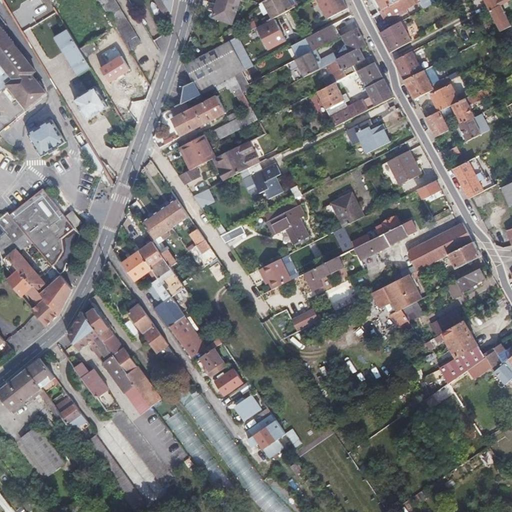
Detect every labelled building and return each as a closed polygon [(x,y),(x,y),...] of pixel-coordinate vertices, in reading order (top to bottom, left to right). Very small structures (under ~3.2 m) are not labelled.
[(130,51),(142,44),(114,0),(99,0),(116,27),(121,36),(130,51)] [(163,0),(172,13),(173,0),(163,0)] [(238,0),(219,0),(215,14),(232,20),(238,0)] [(273,19),(282,14),(274,0),(266,0),(264,1),(273,19)] [(274,0),(282,14),(294,8),(289,0),(274,0)] [(289,0),(294,8),(299,5),(296,0),(289,0)] [(343,0),(318,0),(329,20),(349,9),(343,0)] [(372,0),(380,12),(381,11),(400,0),(372,0)] [(400,0),(381,11),(386,21),(398,14),(399,16),(408,11),(407,10),(422,1),(420,0),(400,0)] [(484,0),(501,31),(511,25),(501,6),(511,0),(484,0)] [(269,21),(273,19),(264,1),(260,3),(269,21)] [(286,40),(275,20),(258,29),(269,50),(286,40)] [(412,42),(401,22),(381,33),(390,52),(391,53),(412,42)] [(27,107),(46,92),(32,74),(36,71),(0,25),(0,91),(8,84),(27,107)] [(333,41),(338,38),(332,26),(293,46),(299,58),(313,51),(333,41)] [(360,49),(367,45),(358,28),(338,38),(333,41),(336,46),(332,48),(335,54),(322,60),(323,62),(319,64),(313,51),(299,58),(296,60),(305,77),(321,69),(328,66),(338,60),(337,59),(360,48),(360,49)] [(80,50),(67,30),(55,37),(79,75),(91,68),(85,58),(80,50)] [(236,52),(243,48),(237,38),(231,41),(236,52)] [(93,41),(80,50),(85,58),(99,50),(93,41)] [(243,72),(245,71),(230,42),(185,66),(194,82),(185,87),(182,104),(202,95),(201,94),(216,86),(226,81),(236,76),(243,72)] [(245,70),(252,66),(243,48),(236,52),(245,70)] [(352,66),(366,59),(360,49),(360,48),(337,59),(338,60),(328,66),(333,76),(324,80),(327,87),(336,83),(356,73),(352,66)] [(395,61),(405,81),(423,72),(413,52),(395,61)] [(130,70),(122,57),(102,69),(110,82),(130,70)] [(359,71),(369,66),(366,59),(352,66),(356,73),(359,71)] [(359,71),(367,88),(385,79),(376,62),(369,66),(359,71)] [(415,100),(456,79),(454,76),(450,78),(447,71),(438,75),(434,66),(423,72),(405,81),(415,100)] [(249,84),(243,72),(236,76),(242,88),(249,84)] [(253,110),(242,88),(236,76),(226,81),(228,85),(233,93),(234,92),(236,97),(238,96),(248,113),(253,110)] [(389,88),(385,79),(367,88),(372,97),(389,88)] [(219,91),(228,85),(226,81),(216,86),(219,91)] [(327,110),(345,100),(342,94),(336,83),(327,87),(307,98),(311,106),(319,102),(323,110),(326,109),(327,110)] [(467,98),(474,94),(472,90),(458,97),(452,85),(432,94),(437,105),(426,110),(430,117),(441,112),(453,106),(467,99),(467,98)] [(109,107),(96,86),(74,99),(87,120),(109,107)] [(354,117),(394,97),(389,88),(372,97),(349,108),(353,117),(354,117)] [(453,106),(462,124),(476,117),(470,105),(490,95),(487,88),(474,94),(467,98),(467,99),(453,106)] [(183,136),(226,113),(217,96),(174,119),(183,136)] [(288,121),(312,109),(309,104),(298,109),(298,108),(285,115),(288,121)] [(336,126),(353,117),(349,108),(331,117),(336,126)] [(212,132),(217,141),(258,120),(253,110),(248,113),(241,117),(231,122),(212,132)] [(228,117),(231,122),(241,117),(237,112),(228,117)] [(450,130),(441,112),(430,117),(427,119),(437,136),(450,130)] [(460,124),(468,141),(489,131),(481,114),(476,117),(462,124),(460,124)] [(368,154),(392,142),(386,129),(386,128),(384,124),(376,128),(371,119),(346,131),(354,145),(362,142),(368,154)] [(52,120),(29,134),(43,157),(66,142),(52,120)] [(216,158),(217,158),(205,135),(181,147),(193,169),(214,159),(216,158)] [(461,154),(458,146),(445,153),(449,160),(461,154)] [(190,171),(193,169),(181,147),(179,148),(190,171)] [(250,168),(240,147),(217,158),(216,158),(227,179),(249,169),(250,168)] [(401,185),(422,175),(410,151),(389,162),(401,185)] [(476,157),(469,161),(477,175),(483,171),(476,157)] [(225,180),(227,179),(216,158),(214,159),(225,180)] [(454,169),(469,199),(494,186),(490,177),(487,178),(483,171),(477,175),(469,161),(454,169)] [(270,199),(285,192),(277,177),(282,174),(277,164),(264,171),(260,163),(250,168),(249,169),(261,193),(266,191),(270,199)] [(442,190),(437,180),(418,190),(423,200),(442,190)] [(511,183),(503,187),(511,205),(511,183)] [(303,195),(298,186),(291,189),(296,198),(303,195)] [(33,243),(52,266),(53,266),(61,275),(65,273),(68,265),(70,266),(81,236),(71,224),(78,218),(73,211),(66,217),(43,188),(10,215),(33,243)] [(210,189),(196,196),(203,209),(217,202),(210,189)] [(365,217),(353,193),(333,204),(345,227),(365,217)] [(173,228),(190,216),(178,198),(160,210),(173,228)] [(283,214),(299,206),(295,199),(280,207),(283,214)] [(294,245),(310,236),(301,218),(306,216),(301,205),(299,206),(283,214),(280,207),(265,214),(268,222),(266,223),(273,236),(287,229),(294,245)] [(173,228),(160,210),(143,222),(155,240),(173,228)] [(20,249),(33,243),(10,215),(8,213),(0,219),(0,225),(5,232),(17,247),(20,249)] [(361,260),(418,232),(412,220),(401,226),(396,217),(383,224),(384,225),(377,228),(381,236),(371,241),(368,235),(352,243),(355,249),(361,259),(361,260)] [(457,269),(482,255),(474,241),(463,222),(410,250),(409,255),(417,271),(421,269),(449,255),(457,269)] [(215,227),(221,236),(227,233),(221,224),(215,227)] [(226,243),(246,233),(242,226),(227,233),(221,236),(226,243)] [(206,252),(211,248),(206,240),(199,228),(191,233),(199,244),(197,245),(203,254),(206,252)] [(17,247),(5,232),(0,236),(0,247),(7,256),(15,248),(17,247)] [(172,297),(186,288),(182,283),(171,267),(162,253),(153,241),(139,250),(153,269),(159,279),(172,297)] [(150,271),(153,269),(139,250),(137,247),(135,249),(137,252),(122,263),(136,281),(150,271)] [(34,285),(38,290),(41,288),(42,289),(43,288),(42,287),(46,284),(15,248),(7,256),(18,270),(32,286),(34,285)] [(218,258),(211,248),(206,252),(213,262),(218,258)] [(171,267),(177,262),(168,249),(162,253),(171,267)] [(319,280),(361,259),(355,249),(341,256),(326,263),(314,270),(315,271),(304,277),(308,285),(319,280)] [(281,259),(260,270),(264,278),(267,276),(270,283),(274,290),(292,280),(281,259)] [(227,275),(219,262),(210,268),(219,281),(227,275)] [(150,271),(157,280),(159,279),(153,269),(150,271)] [(425,275),(421,269),(417,271),(416,271),(419,278),(425,275)] [(478,282),(486,278),(481,269),(448,285),(455,299),(480,286),(478,282)] [(53,321),(59,314),(41,294),(38,290),(34,285),(32,286),(18,270),(13,274),(28,291),(39,304),(53,321)] [(414,281),(419,278),(416,271),(410,274),(414,281)] [(8,279),(22,296),(28,291),(13,274),(8,279)] [(417,302),(423,298),(414,281),(410,274),(385,287),(372,294),(380,309),(393,302),(397,311),(391,314),(399,327),(405,324),(407,327),(411,325),(410,322),(402,309),(417,302)] [(62,276),(56,281),(69,296),(73,289),(62,276)] [(171,326),(186,316),(180,308),(172,297),(159,279),(157,280),(147,287),(156,299),(161,301),(163,303),(155,309),(168,328),(171,326)] [(59,315),(69,296),(56,281),(48,287),(41,294),(59,314),(59,315)] [(47,285),(46,284),(42,287),(43,288),(42,289),(41,288),(38,290),(41,294),(48,287),(47,285)] [(472,307),(489,299),(484,287),(467,295),(472,307)] [(410,322),(424,314),(417,302),(402,309),(410,322)] [(128,312),(158,353),(164,349),(168,354),(172,350),(161,334),(139,303),(128,312)] [(187,318),(194,314),(186,303),(180,308),(186,316),(187,318)] [(47,326),(53,321),(39,304),(33,309),(47,326)] [(85,314),(115,355),(124,348),(95,308),(85,314)] [(315,309),(292,320),(298,331),(320,320),(315,309)] [(431,325),(438,337),(464,321),(458,310),(431,325)] [(126,393),(142,415),(152,407),(139,388),(115,355),(85,314),(83,311),(69,336),(80,350),(95,339),(102,348),(96,353),(126,393)] [(192,356),(207,346),(200,337),(187,318),(186,316),(171,326),(192,356)] [(496,371),(505,364),(509,360),(508,360),(511,357),(511,348),(505,355),(501,358),(497,351),(494,348),(484,355),(464,321),(438,337),(441,342),(447,339),(456,354),(449,357),(450,360),(439,365),(449,383),(449,384),(480,362),(487,357),(490,362),(496,371)] [(374,331),(361,335),(365,345),(377,341),(374,331)] [(212,343),(206,333),(200,337),(207,346),(212,343)] [(431,349),(441,342),(438,337),(427,343),(431,349)] [(212,343),(215,348),(223,342),(220,338),(212,343)] [(6,357),(14,351),(9,345),(1,351),(6,357)] [(139,388),(149,381),(125,347),(124,348),(115,355),(139,388)] [(208,374),(225,362),(215,348),(198,360),(208,374)] [(501,358),(505,355),(500,348),(497,351),(501,358)] [(181,363),(172,350),(168,354),(164,356),(174,369),(181,363)] [(428,362),(437,358),(435,353),(425,357),(428,362)] [(483,367),(490,362),(487,357),(480,362),(483,367)] [(42,387),(56,377),(42,358),(29,369),(42,387)] [(98,398),(110,389),(95,369),(90,372),(83,362),(75,368),(98,398)] [(428,391),(420,366),(413,370),(422,393),(428,391)] [(31,395),(37,390),(40,394),(61,422),(66,419),(57,407),(52,401),(42,387),(29,369),(0,391),(0,394),(11,410),(31,395)] [(244,382),(234,369),(216,382),(225,396),(244,382)] [(163,399),(149,381),(139,388),(152,407),(163,399)] [(254,388),(249,381),(239,388),(244,395),(254,388)] [(34,398),(40,394),(37,390),(31,395),(34,398)] [(246,420),(262,409),(252,396),(244,401),(243,399),(236,404),(238,406),(236,407),(246,420)] [(74,430),(88,420),(70,397),(57,407),(66,419),(74,430)] [(262,413),(265,418),(272,413),(268,408),(262,413)] [(113,419),(164,487),(175,478),(124,410),(113,419)] [(278,439),(286,433),(272,413),(265,418),(251,429),(256,435),(249,440),(254,447),(260,443),(269,457),(284,448),(278,439)] [(177,414),(168,422),(177,432),(186,424),(177,414)] [(43,432),(35,428),(21,439),(34,456),(49,475),(67,463),(43,432)] [(296,448),(303,443),(293,429),(286,433),(296,448)] [(96,435),(85,444),(135,511),(147,511),(151,509),(96,435)] [(0,475),(0,477),(3,484),(11,480),(7,472),(0,475)] [(254,489),(265,508),(278,501),(268,481),(254,489)] [(7,511),(13,508),(3,495),(0,497),(0,503),(6,511),(7,511)] [(90,511),(81,498),(66,509),(68,511),(90,511)]
